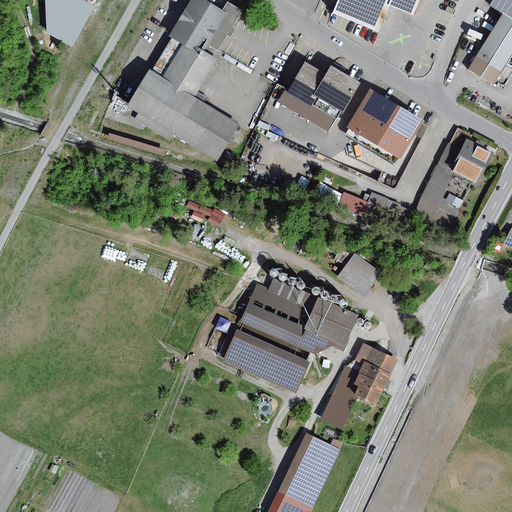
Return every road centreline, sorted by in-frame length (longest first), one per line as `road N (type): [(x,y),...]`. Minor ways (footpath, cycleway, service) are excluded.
road 1 (primary): [(347,511),(511,172)]
road 2 (track): [(0,244),(136,0)]
road 3 (residential): [(267,0),(427,96)]
